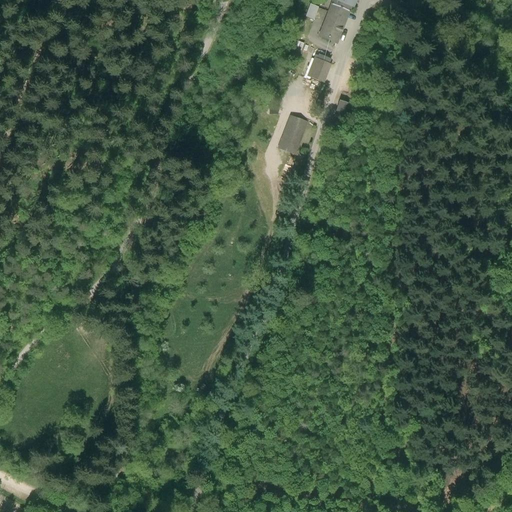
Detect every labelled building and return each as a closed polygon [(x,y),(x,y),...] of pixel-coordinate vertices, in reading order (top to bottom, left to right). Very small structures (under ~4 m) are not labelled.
[(354,0),(331,0),(333,1),(351,8),(354,0)] [(351,8),(333,1),(318,36),(337,44),(351,8)] [(292,31),(303,37),(309,25),(298,20),(292,31)] [(304,44),(301,49),(317,56),(320,50),(304,44)] [(318,56),(316,60),(328,65),(330,60),(318,56)] [(316,60),(314,59),(307,77),(323,83),(330,65),(328,65),(316,60)] [(349,107),(341,105),(337,117),(346,119),(349,107)] [(290,118),(279,148),(294,153),(305,123),(290,118)]
